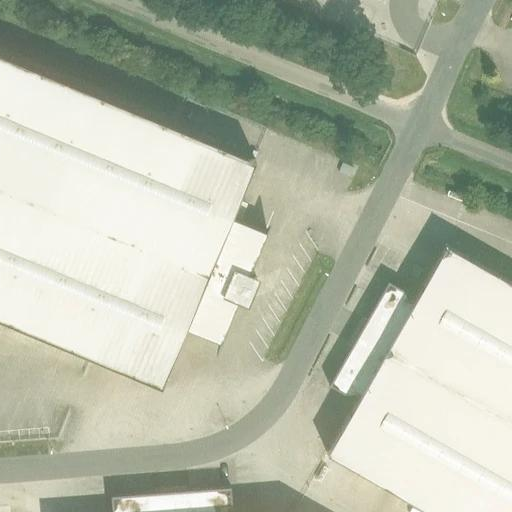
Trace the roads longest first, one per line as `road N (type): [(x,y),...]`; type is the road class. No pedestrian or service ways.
road 1 (residential): [(421,125),(283,399),(236,439),(198,454),(0,471)]
road 2 (unclassified): [(117,0),(421,125)]
road 3 (unknown): [(252,425),(371,511)]
road 4 (residential): [(479,0),(421,125)]
